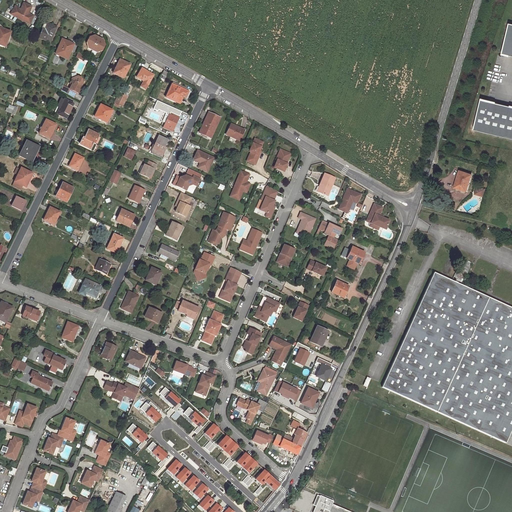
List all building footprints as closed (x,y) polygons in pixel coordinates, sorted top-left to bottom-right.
[(20,20),(30,24),(33,16),(28,14),(32,6),(24,3),(21,10),(15,7),(11,15),(20,20)] [(50,43),(56,28),(47,24),(44,22),(41,28),(43,29),(39,38),(50,43)] [(511,24),(509,24),(502,54),(511,56),(511,24)] [(0,45),(4,47),(10,32),(0,29),(0,45)] [(89,38),(87,44),(88,49),(97,53),(102,51),(105,46),(103,41),(94,36),(89,38)] [(67,59),(73,45),(62,40),(56,54),(67,59)] [(124,78),(130,64),(121,60),(119,64),(118,64),(113,73),(124,78)] [(147,72),(141,70),(137,79),(144,82),(142,87),(147,89),(153,76),(146,73),(147,72)] [(72,79),(71,82),(72,85),(69,89),(63,86),(61,91),(72,97),(74,92),(77,93),(78,94),(83,83),(81,78),(77,77),(72,79)] [(185,98),(188,92),(172,85),(166,98),(179,104),(183,97),(185,98)] [(122,106),(128,95),(124,93),(123,96),(119,105),(122,106)] [(123,96),(119,94),(115,104),(118,105),(119,105),(123,96)] [(66,118),(73,104),(64,100),(57,114),(66,118)] [(511,107),(482,100),(475,131),(511,139),(511,107)] [(106,123),(112,111),(100,105),(94,117),(106,123)] [(172,131),(179,116),(181,112),(173,108),(164,127),(172,131)] [(211,137),(220,117),(209,112),(202,127),(205,128),(203,134),(211,137)] [(56,125),(46,120),(39,134),(49,138),(51,132),(53,133),(56,125)] [(239,140),(244,130),(231,124),(226,134),(239,140)] [(92,149),(99,135),(90,131),(86,139),(84,138),(81,144),(92,149)] [(161,156),(168,141),(159,137),(152,152),(161,156)] [(257,155),(259,151),(263,143),(257,140),(255,145),(252,144),(249,152),(250,153),(247,161),(255,165),(259,156),(257,155)] [(31,161),(38,146),(26,141),(19,155),(31,161)] [(132,160),(136,152),(129,149),(125,157),(132,160)] [(285,161),(288,154),(280,150),(276,160),(277,161),(274,168),(283,172),(287,165),(286,164),(287,162),(285,161)] [(207,171),(213,158),(197,151),(193,159),(201,163),(199,167),(207,171)] [(79,171),(84,159),(76,155),(70,167),(79,171)] [(153,174),(157,165),(149,161),(147,166),(144,165),(140,173),(149,177),(151,173),(153,174)] [(27,184),(32,173),(21,168),(16,179),(24,183),(27,184)] [(177,176),(173,184),(186,190),(188,186),(192,184),(196,186),(201,175),(189,169),(185,178),(183,179),(177,176)] [(117,182),(122,173),(115,170),(110,181),(114,183),(115,181),(117,182)] [(472,175),(460,171),(454,187),(466,191),(472,175)] [(240,172),(230,197),(239,201),(243,192),(244,193),(248,184),(246,183),(244,182),(246,179),(247,180),(249,175),(240,172)] [(327,197),(334,180),(323,176),(319,186),(317,185),(315,192),(327,197)] [(67,201),(73,188),(62,183),(56,196),(67,201)] [(144,190),(135,186),(129,198),(137,202),(141,194),(142,194),(144,190)] [(266,217),(270,219),(274,209),(272,208),(273,205),(275,201),(274,201),(278,192),(267,186),(261,200),(264,202),(260,210),(267,213),(266,217)] [(486,189),(477,186),(474,194),(483,197),(486,189)] [(345,200),(344,202),(343,201),(339,210),(345,213),(348,206),(350,207),(352,203),(357,205),(360,197),(347,191),(343,199),(345,200)] [(178,206),(177,208),(175,213),(185,217),(190,208),(187,206),(191,198),(181,193),(177,202),(179,203),(178,206)] [(26,201),(16,196),(16,198),(13,203),(9,210),(18,214),(20,210),(21,211),(26,201)] [(373,206),(366,223),(370,225),(369,228),(373,230),(374,227),(378,229),(385,231),(388,223),(381,220),(378,219),(379,217),(382,210),(373,206)] [(134,215),(121,209),(116,221),(128,226),(131,219),(132,219),(134,215)] [(54,225),(58,215),(48,211),(44,220),(54,225)] [(219,226),(217,230),(214,232),(213,231),(208,242),(212,244),(213,242),(217,243),(219,244),(221,239),(220,238),(226,234),(228,230),(233,217),(223,213),(218,226),(219,226)] [(302,220),(298,229),(299,230),(297,234),(307,238),(315,220),(300,214),(298,218),(302,220)] [(176,240),(182,227),(173,223),(170,229),(169,228),(166,235),(176,240)] [(328,225),(322,223),(318,230),(324,233),(328,225)] [(339,235),(341,231),(328,225),(324,233),(324,235),(329,237),(326,242),(332,244),(334,240),(336,234),(339,235)] [(252,230),(247,242),(245,246),(243,245),(241,251),(252,255),(254,250),(252,249),(254,244),(256,245),(261,234),(252,230)] [(116,253),(123,238),(113,234),(107,248),(116,253)] [(326,242),(324,247),(336,251),(340,242),(334,240),(332,244),(326,242)] [(175,260),(179,252),(162,244),(158,252),(161,253),(168,256),(175,260)] [(281,255),(279,258),(278,258),(276,263),(287,267),(294,250),(283,246),(280,254),(281,255)] [(364,253),(352,248),(351,251),(345,249),(341,256),(350,260),(347,267),(352,269),(355,263),(357,263),(359,264),(364,253)] [(206,270),(209,265),(210,265),(211,266),(214,258),(205,253),(203,257),(201,261),(199,260),(194,272),(197,281),(203,279),(201,274),(202,273),(204,274),(206,270)] [(106,274),(111,264),(100,259),(95,269),(106,274)] [(306,269),(322,277),(326,268),(310,261),(306,269)] [(465,277),(471,263),(466,261),(462,271),(457,269),(453,278),(462,283),(463,281),(466,282),(467,278),(465,277)] [(161,271),(152,267),(150,271),(149,271),(146,276),(147,277),(146,280),(155,284),(161,271)] [(511,307),(433,273),(382,386),(506,443),(510,432),(511,432),(511,307)] [(227,282),(223,291),(223,290),(219,298),(229,302),(233,295),(232,294),(233,291),(234,292),(237,286),(235,285),(239,278),(229,274),(225,281),(227,282)] [(96,296),(100,286),(84,280),(79,293),(84,295),(85,292),(96,296)] [(344,298),(349,287),(337,281),(331,292),(344,298)] [(131,312),(138,296),(128,292),(125,300),(122,308),(131,312)] [(269,317),(272,312),(273,308),(276,310),(279,305),(267,299),(262,309),(260,312),(257,311),(254,317),(265,322),(268,316),(269,317)] [(207,300),(205,306),(212,309),(214,303),(207,300)] [(199,308),(182,301),(182,303),(179,309),(178,311),(187,315),(187,314),(195,317),(199,308)] [(0,319),(5,322),(13,308),(1,302),(0,305),(0,319)] [(300,302),(293,318),(301,322),(309,306),(300,302)] [(31,308),(26,306),(22,315),(34,321),(39,311),(31,308)] [(157,323),(162,314),(149,307),(144,317),(157,323)] [(209,320),(205,331),(206,332),(202,340),(211,344),(214,335),(216,336),(220,325),(219,324),(223,315),(214,312),(210,321),(209,320)] [(72,341),(78,326),(68,322),(62,337),(72,341)] [(328,332),(317,327),(310,342),(320,347),(325,336),(326,336),(328,332)] [(250,355),(260,334),(249,329),(243,340),(245,341),(248,343),(245,350),(244,352),(250,355)] [(276,350),(278,352),(274,360),(281,364),(289,346),(273,338),(268,347),(276,350)] [(110,360),(117,346),(107,341),(104,347),(105,347),(101,355),(110,360)] [(300,349),(307,353),(309,349),(297,343),(295,347),(300,349)] [(307,353),(300,349),(294,362),(303,366),(309,354),(307,353)] [(62,370),(66,360),(51,354),(52,352),(46,350),(43,356),(46,357),(44,362),(62,370)] [(271,361),(279,366),(281,364),(274,360),(278,352),(276,350),(271,361)] [(140,369),(145,358),(130,351),(125,361),(140,369)] [(322,365),(330,369),(332,365),(317,358),(316,362),(322,365)] [(173,370),(189,376),(189,375),(192,368),(192,367),(176,361),(173,370)] [(24,371),(27,365),(21,362),(17,369),(24,371)] [(329,373),(331,369),(330,369),(322,365),(316,377),(324,381),(328,373),(329,373)] [(158,368),(155,371),(162,377),(165,374),(158,368)] [(266,395),(276,375),(264,369),(259,379),(262,380),(261,382),(257,390),(266,395)] [(49,391),(53,381),(38,376),(39,374),(32,372),(30,378),(33,379),(31,385),(49,391)] [(201,376),(195,392),(202,395),(205,387),(207,387),(207,385),(208,382),(212,384),(215,376),(206,373),(204,377),(201,376)] [(111,390),(115,392),(117,393),(115,398),(121,401),(123,395),(124,394),(127,388),(124,386),(124,387),(121,386),(121,385),(114,382),(113,384),(107,381),(104,388),(111,391),(111,390)] [(293,400),(298,390),(279,381),(274,391),(293,400)] [(331,384),(325,382),(322,389),(327,392),(331,384)] [(127,388),(124,394),(128,397),(133,400),(138,389),(125,383),(124,386),(127,388)] [(159,394),(165,399),(170,393),(164,388),(159,394)] [(312,408),(319,393),(308,388),(301,403),(312,408)] [(170,393),(165,399),(174,407),(179,401),(170,393)] [(246,410),(249,411),(245,418),(247,419),(251,421),(257,410),(259,406),(256,405),(253,404),(253,403),(246,400),(246,402),(239,399),(236,405),(242,409),(242,408),(246,410)] [(258,400),(256,405),(259,406),(257,410),(263,412),(267,404),(258,400)] [(0,418),(5,421),(10,409),(2,406),(3,404),(0,402),(0,418)] [(154,411),(156,408),(154,405),(150,402),(147,405),(154,411)] [(140,409),(145,414),(151,408),(145,403),(140,409)] [(178,403),(172,409),(175,412),(180,406),(178,403)] [(34,414),(36,409),(27,405),(24,413),(22,413),(21,417),(18,416),(15,425),(22,428),(23,424),(25,419),(31,422),(33,417),(36,418),(37,414),(34,414)] [(183,413),(189,418),(194,412),(189,407),(183,413)] [(151,408),(145,414),(155,422),(160,416),(151,408)] [(203,408),(200,411),(206,417),(209,414),(203,408)] [(194,412),(189,418),(198,427),(203,421),(194,412)] [(294,416),(304,421),(306,418),(296,412),(294,416)] [(62,438),(71,441),(73,435),(70,434),(72,430),(71,429),(74,421),(66,418),(61,431),(59,430),(57,436),(62,438)] [(300,424),(293,420),(290,426),(298,429),(300,424)] [(127,430),(131,434),(137,428),(132,424),(127,430)] [(213,424),(204,433),(210,439),(219,429),(213,424)] [(200,425),(194,431),(197,434),(202,428),(200,425)] [(137,428),(131,434),(141,442),(143,440),(146,437),(137,428)] [(307,433),(298,429),(294,439),(284,435),(283,437),(282,439),(289,442),(300,447),(307,433)] [(266,441),(268,436),(256,431),(253,439),(265,444),(266,441)] [(57,436),(52,434),(50,438),(47,437),(42,450),(51,454),(54,446),(56,441),(61,443),(62,438),(57,436)] [(225,435),(217,445),(223,450),(232,441),(225,435)] [(273,444),(297,454),(300,447),(289,442),(282,439),(282,440),(276,438),(273,444)] [(106,466),(111,454),(107,452),(110,444),(100,440),(95,453),(99,455),(101,456),(98,463),(106,466)] [(146,443),(143,440),(141,442),(138,446),(140,449),(146,443)] [(12,442),(11,441),(8,448),(6,454),(11,455),(10,458),(15,460),(21,445),(12,442)] [(204,447),(207,450),(212,444),(209,441),(204,447)] [(232,441),(223,450),(229,456),(238,446),(232,441)] [(147,448),(151,452),(157,446),(152,442),(147,448)] [(212,444),(207,450),(210,452),(215,446),(212,444)] [(157,446),(151,452),(161,461),(163,458),(166,455),(157,446)] [(245,453),(236,462),(242,468),(251,458),(245,453)] [(166,461),(163,458),(161,461),(158,464),(160,467),(166,461)] [(251,458),(242,468),(248,473),(257,464),(251,458)] [(223,464),(226,467),(231,461),(228,459),(223,464)] [(175,460),(166,469),(173,475),(181,466),(175,460)] [(231,461),(226,467),(229,469),(234,463),(231,461)] [(98,482),(104,470),(96,467),(93,473),(92,472),(87,471),(82,483),(91,487),(94,480),(98,482)] [(33,482),(31,487),(42,492),(44,486),(41,485),(43,481),(42,480),(45,472),(36,468),(31,481),(33,482)] [(184,468),(175,477),(181,483),(190,473),(184,468)] [(263,470),(255,479),(261,485),(270,475),(263,470)] [(192,476),(184,485),(190,491),(199,481),(192,476)] [(242,482),(245,484),(250,478),(247,476),(242,482)] [(279,484),(270,476),(264,482),(274,490),(279,484)] [(250,478),(245,484),(248,487),(253,481),(250,478)] [(202,484),(193,493),(199,499),(208,489),(202,484)] [(42,492),(31,487),(29,493),(27,492),(22,505),(31,508),(34,500),(35,500),(37,496),(40,497),(42,492)] [(106,511),(107,511),(118,511),(127,496),(116,491),(106,511)] [(207,496),(199,505),(205,511),(213,501),(207,496)] [(84,511),(90,501),(82,497),(79,504),(77,503),(73,501),(68,511),(79,511),(80,511),(82,511),(84,511)]
